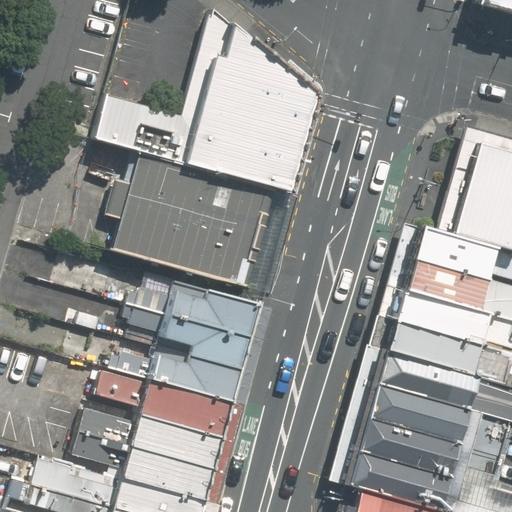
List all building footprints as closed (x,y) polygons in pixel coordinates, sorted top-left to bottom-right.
[(511,0),(480,0),(480,2),(511,11),(511,0)] [(133,152),(275,190),(305,88),(202,15),(176,115),(100,93),(88,139),(133,152)] [(511,151),(463,137),(437,226),(503,248),(508,229),(511,230),(511,151)] [(107,249),(249,287),(275,190),(133,152),(107,249)] [(415,221),(400,281),(477,304),(490,308),(503,248),(437,226),(426,224),(415,221)] [(75,253),(71,272),(110,281),(115,262),(75,253)] [(142,379),(218,400),(223,401),(249,303),(168,281),(142,379)] [(400,281),(383,338),(460,361),(477,304),(400,281)] [(150,347),(160,312),(109,298),(100,333),(150,347)] [(346,482),(355,486),(422,505),(464,362),(460,361),(383,338),(346,482)] [(106,511),(187,511),(218,400),(142,379),(116,478),(106,511)] [(63,511),(64,511),(104,511),(114,476),(31,454),(18,500),(63,511)] [(355,486),(348,511),(445,511),(422,505),(355,486)]
